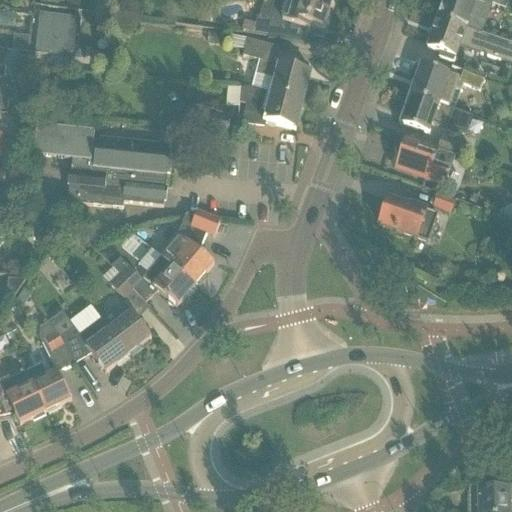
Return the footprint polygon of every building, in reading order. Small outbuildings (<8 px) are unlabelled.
[(275,0),(276,1),(280,0),(288,3),(294,5),(328,16),(332,0),(275,0)] [(481,36),(486,22),(481,15),(484,5),(470,0),(443,0),(437,21),(465,31),(481,36)] [(502,10),(505,1),(502,0),(490,0),(489,5),(502,10)] [(266,37),(276,39),(304,42),(308,32),(310,27),(323,31),(328,16),(294,5),(288,3),(284,18),(278,17),(271,20),(270,24),(256,20),(254,27),(245,24),(242,33),(251,36),(266,37)] [(39,16),(34,56),(72,60),(77,20),(39,16)] [(511,47),(481,36),(465,31),(437,21),(427,50),(439,54),(437,60),(453,65),(459,48),(511,67),(511,47)] [(219,48),(223,39),(212,34),(208,43),(219,48)] [(303,104),(310,75),(272,66),(277,50),(229,37),(226,48),(244,52),(242,58),(259,63),(256,77),(251,90),(255,91),(255,92),(303,104)] [(420,68),(410,97),(453,112),(461,87),(458,86),(459,82),(448,78),(447,77),(420,68)] [(479,94),(484,82),(478,80),(463,74),(458,86),(479,94)] [(240,91),(239,106),(246,108),(242,126),(261,127),(262,124),(295,133),(303,104),(255,92),(243,90),(243,91),(240,91)] [(410,97),(400,126),(419,133),(428,136),(432,125),(447,130),(465,136),(471,118),(453,112),(410,97)] [(227,135),(230,122),(181,112),(178,126),(227,135)] [(35,129),(32,157),(72,161),(71,170),(71,175),(68,175),(67,189),(69,189),(68,205),(69,205),(123,211),(124,206),(163,210),(164,205),(166,205),(167,191),(165,191),(165,190),(166,178),(170,178),(173,152),(169,152),(170,147),(164,147),(162,146),(150,145),(99,140),(99,143),(92,143),(93,134),(35,129)] [(465,162),(469,147),(441,138),(437,151),(454,158),(465,162)] [(436,152),(424,148),(405,141),(403,145),(400,146),(398,151),(400,154),(394,171),(443,188),(454,158),(437,151),(436,152)] [(13,187),(17,159),(7,157),(4,176),(0,175),(0,184),(7,186),(13,187)] [(411,211),(407,209),(397,206),(400,199),(390,196),(384,215),(381,215),(378,223),(380,225),(379,228),(428,245),(437,217),(412,208),(411,211)] [(450,218),(455,203),(437,197),(432,211),(450,218)] [(0,207),(0,221),(7,223),(9,209),(0,207)] [(214,239),(220,224),(197,215),(185,217),(181,226),(182,227),(177,238),(160,258),(160,259),(171,268),(195,289),(213,267),(213,266),(212,266),(210,264),(211,263),(206,259),(205,260),(199,255),(206,236),(214,239)] [(78,254),(66,263),(72,272),(85,263),(78,254)] [(141,281),(176,311),(195,289),(171,268),(160,259),(141,281)] [(128,269),(119,278),(133,294),(143,285),(142,284),(128,269)] [(149,310),(133,294),(119,278),(110,270),(101,276),(123,305),(113,312),(100,322),(128,358),(151,341),(150,340),(150,341),(148,338),(149,337),(145,332),(144,333),(142,330),(156,318),(149,310)] [(491,278),(491,280),(491,281),(491,283),(492,284),(493,285),(494,286),(496,286),(497,286),(499,286),(500,286),(501,285),(503,284),(503,282),(504,281),(504,280),(504,278),(503,277),(502,275),(501,274),(500,274),(499,273),(497,273),(496,273),(494,274),(493,274),(492,276),(491,277),(491,278)] [(22,293),(15,303),(22,307),(29,297),(22,293)] [(62,315),(48,325),(49,327),(53,333),(64,351),(74,368),(91,357),(104,376),(128,358),(100,322),(79,338),(62,315)] [(40,330),(39,340),(54,371),(55,370),(60,368),(63,373),(74,368),(49,327),(48,325),(40,330)] [(47,380),(40,368),(25,375),(45,415),(71,403),(57,375),(47,380)] [(0,388),(5,400),(0,402),(0,405),(5,415),(11,412),(14,418),(13,419),(16,425),(17,424),(19,428),(45,415),(25,375),(9,383),(0,387),(0,388)] [(511,491),(468,492),(468,511),(509,511),(509,503),(511,502),(511,491)]
